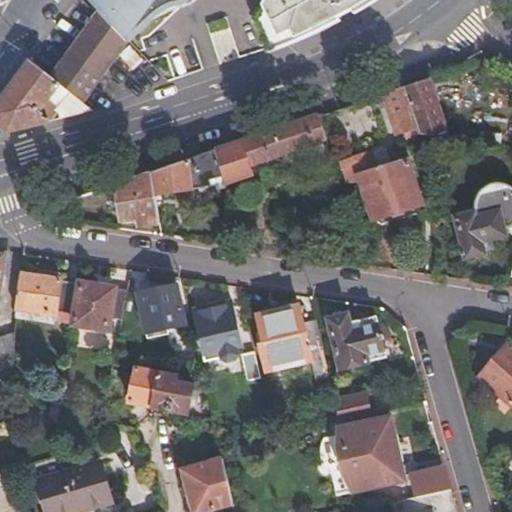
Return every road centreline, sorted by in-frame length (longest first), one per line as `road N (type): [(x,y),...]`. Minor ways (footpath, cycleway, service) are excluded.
road 1 (unclassified): [(419,294),(35,236),(11,219),(0,184)]
road 2 (secondary): [(437,8),(346,63),(192,115)]
road 3 (unclassified): [(480,511),(419,294)]
road 4 (secondary): [(0,184),(192,115)]
road 5 (secondary): [(192,115),(0,160)]
